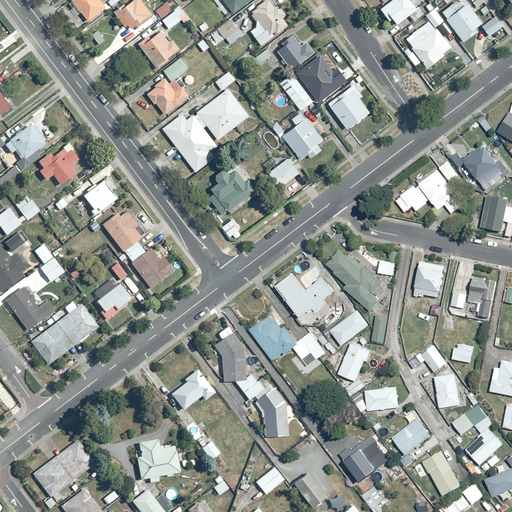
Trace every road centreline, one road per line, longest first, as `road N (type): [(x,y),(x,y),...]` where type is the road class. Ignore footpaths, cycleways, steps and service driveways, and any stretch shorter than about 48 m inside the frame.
road 1 (residential): [(229,279),(14,0)]
road 2 (residential): [(44,418),(229,279)]
road 3 (residential): [(511,257),(369,228),(338,196)]
road 4 (residential): [(426,130),(336,0)]
road 5 (residential): [(229,279),(338,196)]
